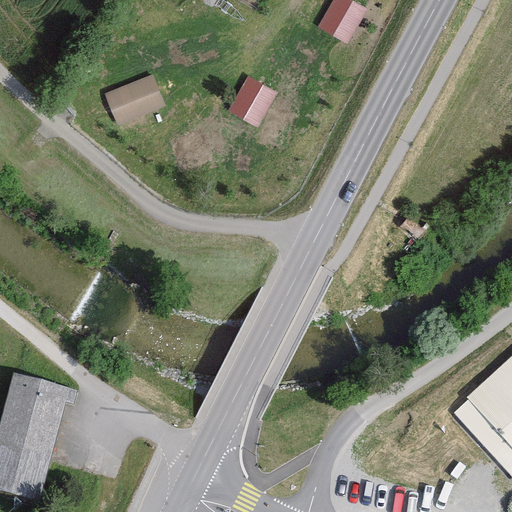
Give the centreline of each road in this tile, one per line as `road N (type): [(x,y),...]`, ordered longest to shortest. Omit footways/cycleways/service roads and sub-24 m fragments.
road 1 (secondary): [(187,490),(439,0)]
road 2 (track): [(0,70),(167,213),(219,225),(319,229)]
road 3 (unclassified): [(310,511),(321,466),(342,430),(511,311)]
road 4 (track): [(203,459),(0,309)]
